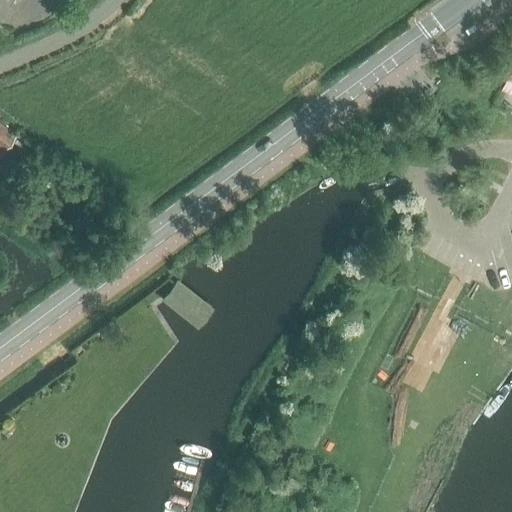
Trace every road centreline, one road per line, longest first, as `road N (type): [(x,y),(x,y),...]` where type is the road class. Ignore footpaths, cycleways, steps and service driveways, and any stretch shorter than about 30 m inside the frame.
road 1 (tertiary): [(0,349),(469,0)]
road 2 (unclassified): [(0,65),(63,38),(119,0)]
